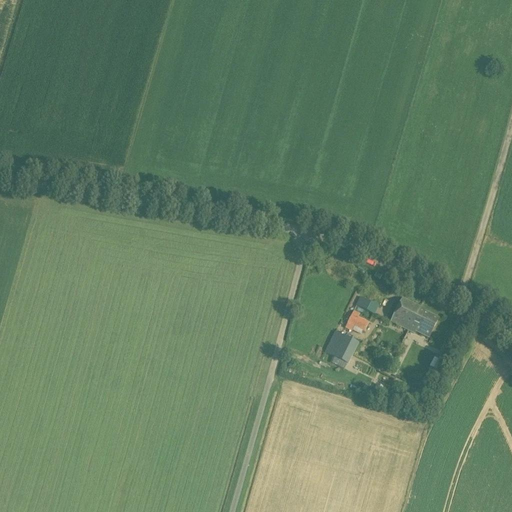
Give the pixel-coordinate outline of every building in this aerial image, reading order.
[(373,315),(377,306),(359,298),(355,306),(373,315)] [(408,331),(419,308),(402,299),(390,323),(408,331)] [(419,308),(408,331),(413,334),(414,332),(428,339),(438,319),(424,312),(425,310),(419,308)] [(364,333),(369,323),(358,318),(359,314),(353,311),(347,324),(348,325),(352,327),(364,333)] [(349,358),(357,344),(341,336),(336,333),(335,333),(324,354),(346,365),(349,358)] [(343,370),(346,365),(334,359),(331,364),(343,370)]
